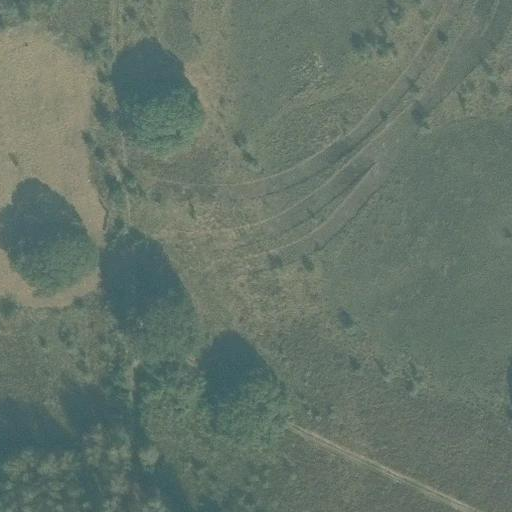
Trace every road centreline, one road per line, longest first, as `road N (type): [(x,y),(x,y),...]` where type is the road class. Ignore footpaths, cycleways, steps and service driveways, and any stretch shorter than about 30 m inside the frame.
road 1 (track): [(469,511),(141,351)]
road 2 (track): [(141,351),(117,0)]
road 3 (track): [(141,511),(141,351)]
